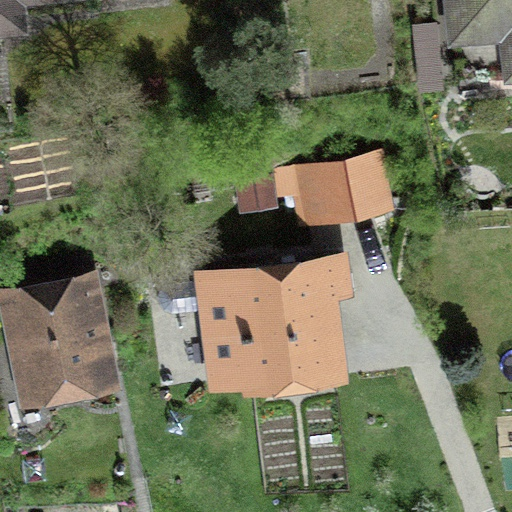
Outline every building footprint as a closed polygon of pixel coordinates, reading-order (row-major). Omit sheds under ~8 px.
[(0,0),(0,36),(9,36),(6,2),(31,0),(0,0)] [(511,0),(431,0),(440,86),(511,78),(511,0)] [(373,157),(289,176),(301,228),(384,209),(373,157)] [(261,170),(230,178),(241,218),(272,209),(261,170)] [(337,258),(187,274),(200,393),(328,379),(319,297),(341,295),(337,258)] [(85,278),(0,294),(0,359),(9,406),(106,388),(85,278)]
